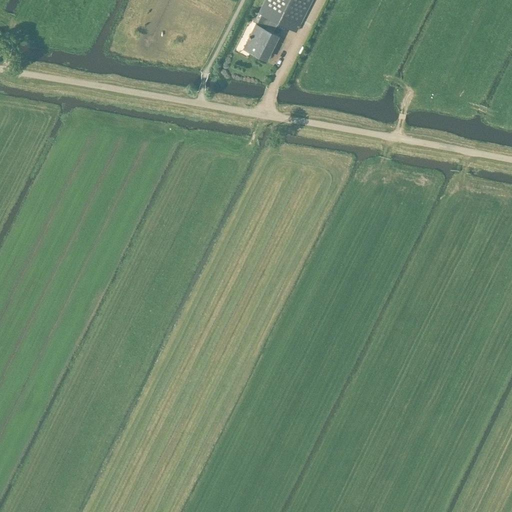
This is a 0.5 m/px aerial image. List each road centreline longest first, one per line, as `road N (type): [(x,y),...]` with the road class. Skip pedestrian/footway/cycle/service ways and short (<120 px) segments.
road 1 (unclassified): [(511,160),(0,69)]
road 2 (track): [(383,164),(411,92),(488,112),(511,77)]
